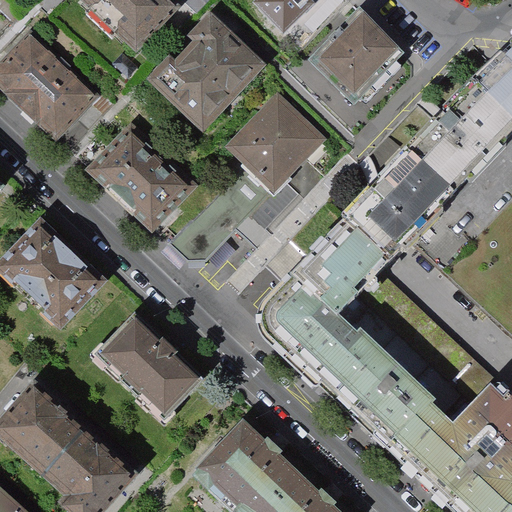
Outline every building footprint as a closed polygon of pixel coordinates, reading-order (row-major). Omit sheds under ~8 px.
[(175,29),(144,0),(80,0),(70,11),(135,72),(175,29)] [(178,0),(177,1),(199,21),(217,0),(178,0)] [(320,0),(252,0),(286,34),(320,0)] [(404,60),(363,17),(314,65),(356,107),(404,60)] [(260,73),(213,28),(193,49),(199,55),(177,78),(171,73),(149,96),(197,141),(260,73)] [(94,95),(29,34),(0,64),(0,85),(6,91),(1,96),(35,127),(38,123),(53,138),(94,95)] [(330,229),(374,275),(481,163),(511,131),(511,42),(484,71),(330,229)] [(324,138),(281,100),(233,153),(251,169),(276,191),(324,138)] [(192,194),(135,145),(100,186),(157,235),(192,194)] [(276,191),(251,169),(170,251),(190,271),(207,270),(237,238),(276,191)] [(106,287),(45,228),(2,272),(63,331),(106,287)] [(339,305),(374,275),(330,229),(281,278),(264,294),(258,304),(258,317),(261,327),(312,375),(359,324),(339,305)] [(359,324),(312,375),(387,443),(430,395),(436,389),(361,321),(359,324)] [(203,383),(137,324),(101,363),(167,423),(203,383)] [(464,511),(511,511),(511,395),(489,376),(454,415),(430,395),(387,443),(464,511)] [(54,476),(90,436),(41,391),(4,431),(54,476)] [(197,470),(243,511),(261,511),(298,471),(242,420),(197,470)] [(68,511),(110,511),(139,481),(90,436),(54,476),(79,499),(68,511)] [(261,511),(343,511),(298,471),(261,511)] [(0,511),(23,511),(25,510),(0,487),(0,511)]
